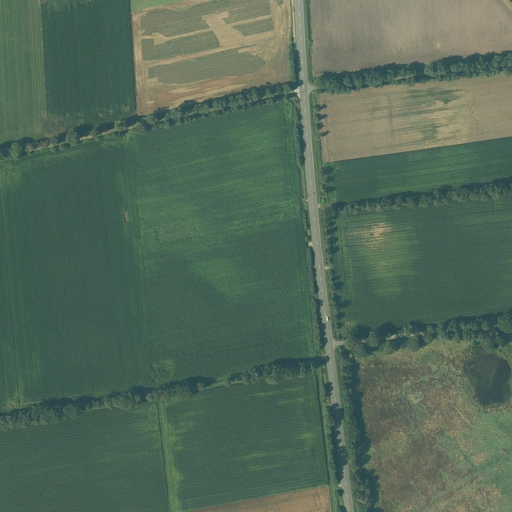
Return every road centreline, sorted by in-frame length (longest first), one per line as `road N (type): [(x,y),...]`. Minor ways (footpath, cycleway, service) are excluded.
road 1 (track): [(0,156),(303,89)]
road 2 (secondary): [(328,344),(303,89)]
road 3 (unclassified): [(303,89),(511,63)]
road 4 (unclassified): [(328,344),(511,322)]
road 5 (secondary): [(348,511),(328,344)]
